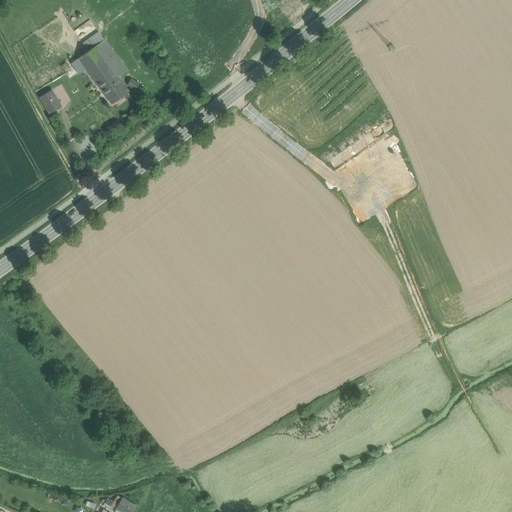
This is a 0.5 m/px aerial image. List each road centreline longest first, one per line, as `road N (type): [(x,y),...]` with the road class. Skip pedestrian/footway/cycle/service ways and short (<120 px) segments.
road 1 (secondary): [(353,0),(0,270)]
road 2 (track): [(0,32),(93,202)]
